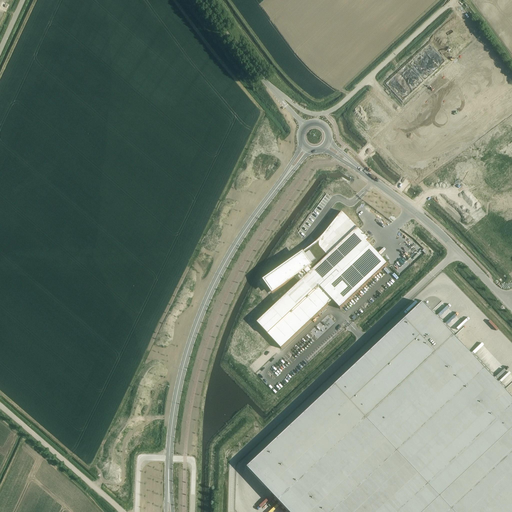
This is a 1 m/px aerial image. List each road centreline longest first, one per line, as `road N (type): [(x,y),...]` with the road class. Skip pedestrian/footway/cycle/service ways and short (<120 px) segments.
road 1 (tertiary): [(169,458),(178,384),(210,290),(288,172)]
road 2 (unclassified): [(233,460),(457,250)]
road 3 (unclassified): [(325,113),(452,0)]
road 4 (unclassified): [(120,511),(0,406)]
road 5 (tertiary): [(349,163),(457,250)]
